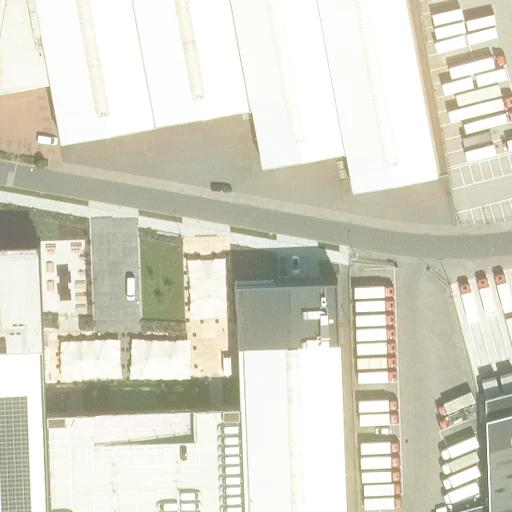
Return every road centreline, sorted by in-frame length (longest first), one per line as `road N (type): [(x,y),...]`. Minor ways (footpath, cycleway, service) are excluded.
road 1 (unclassified): [(0,171),(401,255),(459,259),(511,251)]
road 2 (unknown): [(158,205),(126,392),(129,413),(153,430),(192,430),(202,412),(209,215)]
road 3 (unknown): [(401,255),(406,413),(394,511)]
